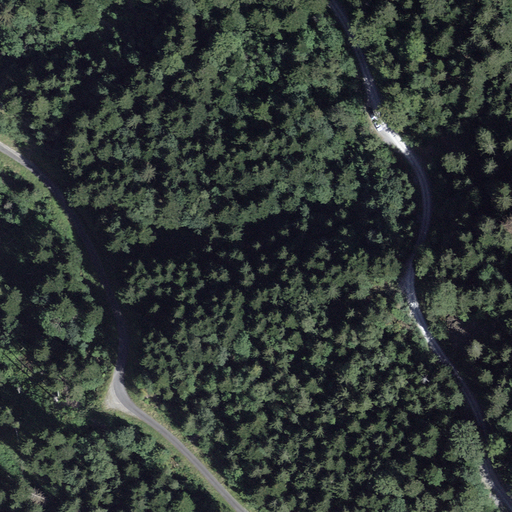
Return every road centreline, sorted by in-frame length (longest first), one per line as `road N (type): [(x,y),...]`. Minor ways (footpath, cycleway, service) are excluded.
road 1 (track): [(511,505),(490,473),(469,401),(413,300),(422,187),(379,119),(364,63),(332,0)]
road 2 (unclassified): [(0,148),(39,175),(81,229),(121,330),(119,397),(154,422)]
road 3 (unclassified): [(243,511),(154,422)]
